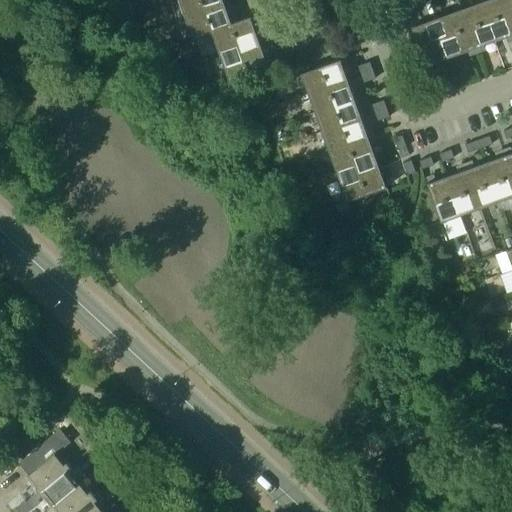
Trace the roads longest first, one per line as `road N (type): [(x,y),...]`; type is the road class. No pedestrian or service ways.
road 1 (secondary): [(305,511),(0,230)]
road 2 (residential): [(511,90),(413,131),(370,0)]
